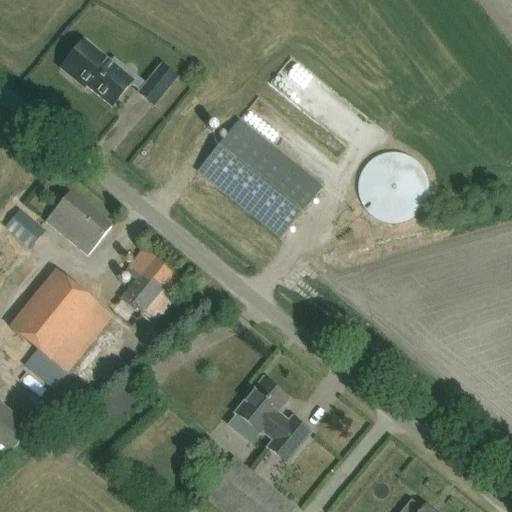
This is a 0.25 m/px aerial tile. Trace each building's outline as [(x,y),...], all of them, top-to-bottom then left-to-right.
[(35,49),(45,36),(29,24),(19,36),(35,49)] [(76,80),(111,108),(132,82),(83,41),(60,70),(75,82),(76,80)] [(160,67),(139,93),(138,94),(153,107),(176,79),(160,67)] [(159,154),(179,124),(165,114),(144,144),(159,154)] [(238,121),(210,156),(197,172),(281,239),(322,188),(238,121)] [(45,223),(87,257),(111,228),(69,193),(45,223)] [(30,250),(44,232),(19,211),(5,228),(30,250)] [(136,282),(112,312),(131,327),(140,316),(153,327),(186,285),(143,249),(124,273),(136,282)] [(54,272),(42,288),(8,329),(36,351),(23,367),(53,390),(99,334),(111,318),(54,272)] [(126,399),(136,389),(125,379),(115,389),(126,399)] [(262,381),(234,415),(236,416),(226,428),(248,446),(258,434),(260,435),(261,433),(273,442),(267,449),(286,464),(310,435),(291,419),(288,423),(276,414),(287,401),(262,381)] [(89,403),(75,384),(58,396),(72,415),(89,403)] [(0,404),(0,468),(31,430),(0,404)] [(232,459),(202,496),(222,511),(292,511),(294,509),(232,459)]
